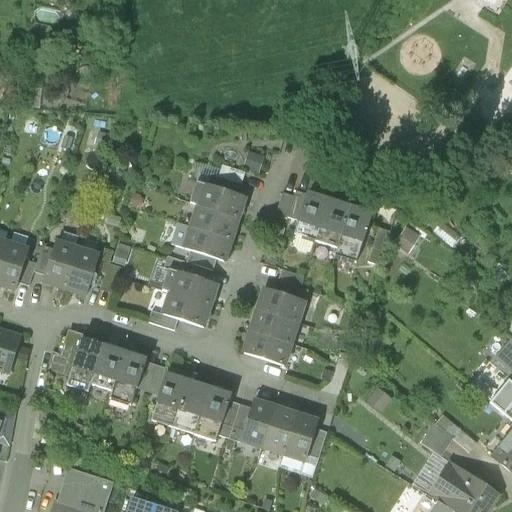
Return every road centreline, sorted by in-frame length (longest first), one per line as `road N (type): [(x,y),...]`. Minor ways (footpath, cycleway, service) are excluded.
road 1 (residential): [(217,356),(286,151)]
road 2 (residential): [(42,330),(77,315),(217,356)]
road 3 (residential): [(20,455),(42,330)]
road 4 (residential): [(217,356),(239,375),(331,403)]
